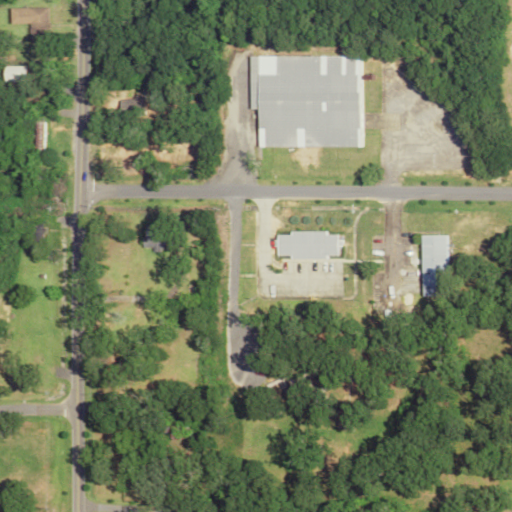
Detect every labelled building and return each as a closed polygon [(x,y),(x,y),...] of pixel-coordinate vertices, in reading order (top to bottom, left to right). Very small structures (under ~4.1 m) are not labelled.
[(42,7),(6,8),(7,24),(23,24),(23,41),(43,40),(42,7)] [(253,147),(358,146),(358,55),(245,56),(245,109),(253,109),(253,147)] [(20,66),(0,66),(0,77),(0,81),(21,81),(20,66)] [(161,249),(162,225),(141,224),(140,249),(161,249)] [(272,233),(272,258),(335,257),(334,232),(272,233)] [(441,235),(418,235),(420,296),(442,296),(441,235)]
